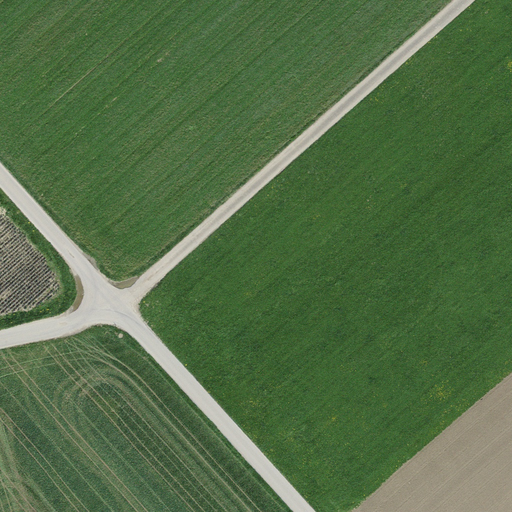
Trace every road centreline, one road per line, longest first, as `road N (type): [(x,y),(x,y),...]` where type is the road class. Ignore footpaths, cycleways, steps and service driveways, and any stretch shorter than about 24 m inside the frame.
road 1 (track): [(466,0),(117,307)]
road 2 (track): [(117,307),(302,511)]
road 3 (track): [(0,175),(117,307)]
road 4 (track): [(0,339),(117,307)]
